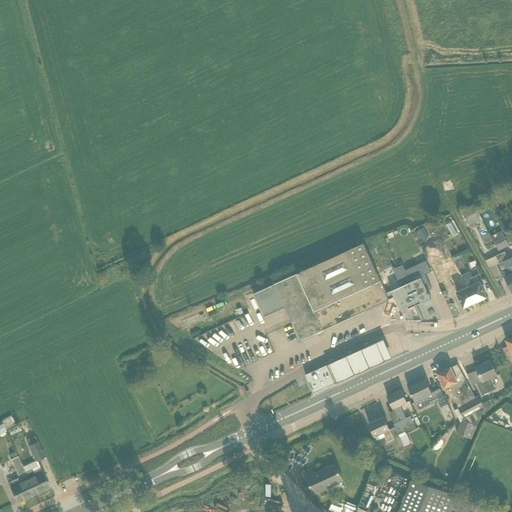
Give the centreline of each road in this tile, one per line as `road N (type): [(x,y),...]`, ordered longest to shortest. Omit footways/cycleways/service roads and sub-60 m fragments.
road 1 (residential): [(511,298),(463,322),(394,328),(315,363),(243,407),(254,432)]
road 2 (residential): [(254,432),(260,443),(511,327)]
road 3 (secondary): [(254,432),(511,313)]
